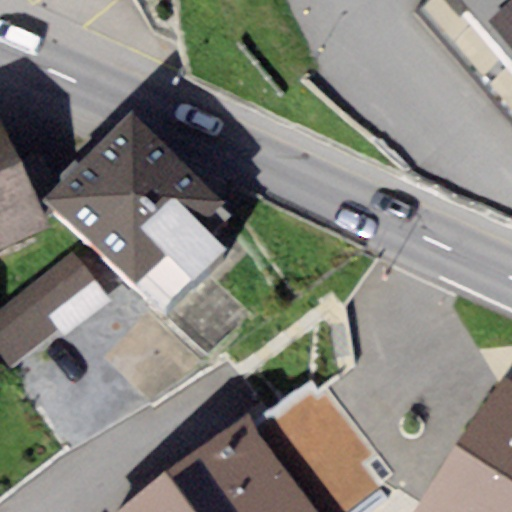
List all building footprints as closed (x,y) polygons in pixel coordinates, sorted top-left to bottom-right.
[(511,0),(462,0),(511,57),(511,0)] [(132,112),(48,198),(207,355),(248,314),(205,271),(227,248),(199,221),(221,199),(132,112)] [(0,121),(0,244),(46,224),(0,121)] [(101,296),(69,255),(0,309),(0,355),(9,367),(101,296)] [(511,511),(511,381),(501,374),(409,511),(511,511)] [(315,511),(242,416),(113,511),(315,511)]
